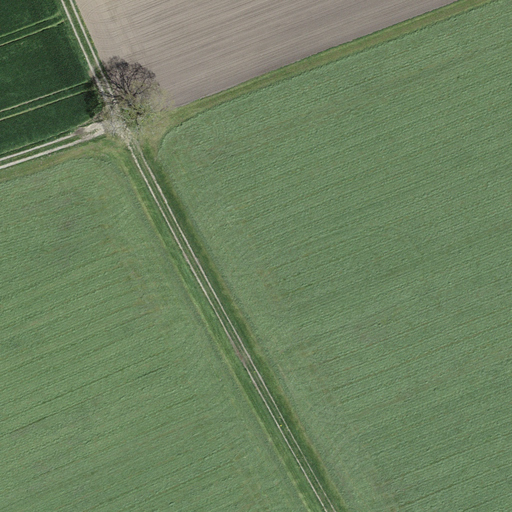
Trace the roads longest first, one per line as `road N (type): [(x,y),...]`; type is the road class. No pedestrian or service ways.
road 1 (track): [(334,511),(117,119),(68,0)]
road 2 (track): [(0,167),(75,143),(117,119)]
